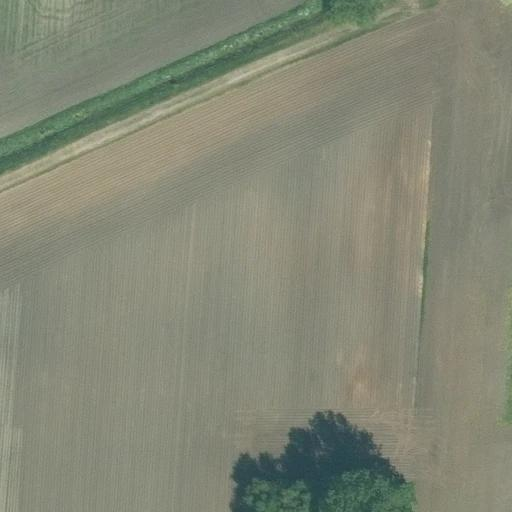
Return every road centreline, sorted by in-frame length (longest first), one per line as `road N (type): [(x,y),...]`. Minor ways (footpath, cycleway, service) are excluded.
road 1 (track): [(412,511),(442,29),(437,0)]
road 2 (track): [(420,0),(0,188)]
